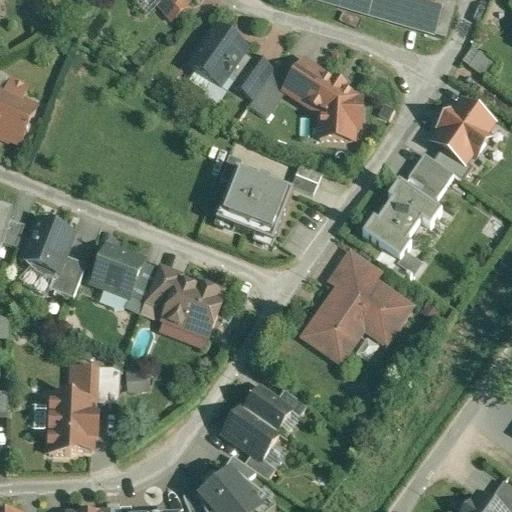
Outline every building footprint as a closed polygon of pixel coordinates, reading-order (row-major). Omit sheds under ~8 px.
[(157,0),(160,3),(159,8),(172,23),(187,10),(182,4),(185,0),(157,0)] [(432,0),(324,0),(423,30),(432,0)] [(248,51),(217,29),(189,68),(213,85),(220,90),(227,81),(235,86),(251,62),(244,57),(248,51)] [(273,73),(253,59),(251,62),(235,86),(233,89),(252,103),(253,102),(254,103),(274,75),(272,74),(273,73)] [(321,74),(306,63),(285,94),(321,118),(320,142),(353,144),(354,130),(360,131),(362,103),(356,103),(356,101),(343,92),(345,90),(335,83),(333,85),(320,76),(321,74)] [(213,85),(197,74),(191,83),(206,94),(213,85)] [(11,81),(0,75),(0,95),(3,96),(11,81)] [(3,96),(0,95),(0,141),(9,146),(15,144),(20,146),(30,125),(26,124),(33,111),(3,96)] [(496,128),(460,103),(429,146),(441,154),(466,171),(496,128)] [(434,164),(462,184),(470,174),(466,171),(441,154),(434,164)] [(453,181),(424,160),(409,182),(438,202),(453,181)] [(225,187),(237,192),(241,183),(244,184),(251,169),(235,163),(225,187)] [(300,168),(291,190),(313,199),(322,177),(300,168)] [(237,192),(224,227),(274,246),(291,202),(244,184),(241,183),(237,192)] [(442,216),(400,186),(388,202),(393,205),(378,225),(374,223),(363,239),(401,265),(412,249),(408,246),(422,226),(431,232),(442,216)] [(0,251),(2,252),(4,247),(10,224),(13,214),(0,210),(0,251)] [(25,228),(10,224),(4,247),(16,250),(25,228)] [(73,237),(40,224),(24,263),(25,263),(31,270),(38,276),(47,281),(47,280),(54,283),(55,283),(65,259),(73,237)] [(144,265),(107,250),(92,286),(130,301),(130,300),(131,299),(135,288),(144,266),(144,265)] [(87,268),(65,259),(55,283),(54,283),(50,292),(74,301),(87,268)] [(352,260),(334,286),(341,291),(360,304),(372,286),(378,278),(352,260)] [(158,271),(144,266),(135,288),(150,293),(158,271)] [(182,280),(159,271),(150,293),(145,304),(168,313),(179,284),(180,285),(182,280)] [(180,285),(179,284),(168,313),(166,318),(187,327),(185,332),(208,341),(224,302),(220,301),(222,296),(213,292),(211,297),(180,285)] [(341,291),(307,341),(341,365),(364,331),(386,346),(409,312),(372,286),(360,304),(341,291)] [(150,293),(135,288),(131,299),(145,305),(145,304),(150,293)] [(145,305),(131,299),(130,300),(130,301),(126,310),(141,316),(145,305)] [(0,340),(8,341),(8,319),(0,318),(0,340)] [(113,372),(72,370),(71,399),(73,399),(73,403),(89,403),(89,396),(94,391),(95,385),(120,386),(121,375),(113,372)] [(278,404),(260,392),(246,413),(242,411),(242,412),(280,438),(280,437),(277,435),(291,415),(292,414),(278,404)] [(308,410),(285,394),(278,404),(292,414),(291,415),(300,421),(308,410)] [(73,403),(73,399),(71,399),(52,398),(50,432),(49,457),(71,458),(76,453),(91,454),(92,440),(98,440),(99,418),(93,418),(94,404),(89,403),(73,403)] [(51,409),(36,408),(35,432),(50,432),(51,409)] [(280,438),(242,412),(224,438),(252,458),(261,464),(262,463),(280,438)] [(276,473),(262,463),(261,464),(252,458),(245,468),(257,477),(268,484),(276,473)] [(245,468),(233,460),(226,470),(232,474),(246,486),(249,483),(257,477),(245,468)] [(232,474),(220,485),(215,479),(205,486),(210,492),(198,502),(202,511),(274,511),(276,510),(260,497),(249,483),(246,486),(232,474)] [(511,511),(511,491),(504,485),(489,506),(496,511),(511,511)] [(202,511),(198,502),(194,495),(184,501),(188,511),(202,511)] [(496,511),(489,506),(478,499),(468,511),(496,511)]
